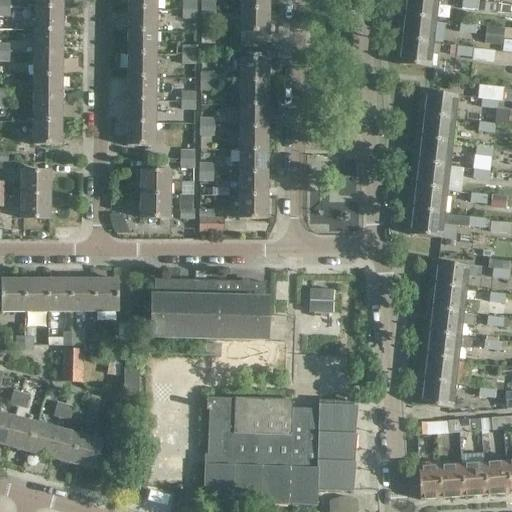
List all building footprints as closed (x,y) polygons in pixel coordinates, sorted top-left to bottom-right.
[(0,0),(0,8),(10,9),(9,0),(0,0)] [(33,0),(34,9),(62,10),(62,0),(33,0)] [(127,0),(127,11),(155,11),(155,0),(127,0)] [(239,0),(239,11),(267,11),(267,0),(239,0)] [(406,0),(404,18),(435,22),(437,0),(406,0)] [(180,2),(180,12),(194,12),(194,2),(180,2)] [(200,2),(200,12),(214,12),(214,2),(200,2)] [(477,3),(460,2),(459,11),(475,13),(477,3)] [(511,15),(511,5),(488,6),(488,16),(511,15)] [(0,8),(0,18),(10,18),(10,9),(0,8)] [(22,23),(22,32),(33,32),(62,32),(62,10),(34,9),(34,19),(26,19),(22,23)] [(127,11),(127,33),(155,33),(155,11),(127,11)] [(267,11),(239,11),(239,34),(267,35),(267,11)] [(194,21),(194,12),(180,12),(180,21),(194,21)] [(214,21),(214,12),(200,12),(200,21),(214,21)] [(404,18),(401,42),(432,45),(435,22),(404,18)] [(474,27),(458,25),(456,35),(473,37),(474,27)] [(33,55),(61,55),(62,32),(33,32),(33,55)] [(155,33),(127,33),(127,56),(155,56),(155,33)] [(496,50),(511,52),(511,40),(498,38),(496,50)] [(439,46),(432,45),(401,42),(398,66),(429,70),(431,54),(438,55),(439,46)] [(0,44),(0,54),(9,54),(9,45),(0,44)] [(179,48),(179,57),(194,58),(194,48),(179,48)] [(470,51),(455,49),(454,59),(469,61),(470,51)] [(472,65),(493,64),(492,51),(472,53),(472,65)] [(0,54),(0,63),(9,64),(9,54),(0,54)] [(33,55),(33,77),(61,78),(61,55),(33,55)] [(127,56),(127,78),(154,78),(155,56),(127,56)] [(193,67),(194,58),(179,57),(179,67),(193,67)] [(225,84),(239,84),(266,84),(267,61),(239,60),(239,71),(225,71),(225,84)] [(200,61),(199,77),(213,77),(213,61),(200,61)] [(33,100),(61,100),(61,78),(33,77),(33,100)] [(213,93),(213,77),(199,77),(199,93),(213,93)] [(154,78),(127,78),(126,101),(154,101),(154,78)] [(266,106),(266,84),(239,84),(239,97),(232,97),(231,107),(239,107),(239,106),(266,106)] [(0,100),(9,100),(9,91),(0,90),(0,100)] [(179,94),(179,103),(193,103),(193,94),(179,94)] [(423,118),(453,122),(456,98),(426,94),(423,118)] [(8,109),(9,100),(0,100),(0,119),(5,119),(5,109),(8,109)] [(33,100),(32,123),(61,123),(61,100),(33,100)] [(496,102),(480,100),(479,110),(495,112),(496,102)] [(126,101),(126,123),(154,123),(154,101),(126,101)] [(193,113),(193,103),(179,103),(178,113),(193,113)] [(239,129),(266,129),(266,106),(239,106),(239,107),(239,129)] [(423,118),(420,142),(451,145),(453,122),(423,118)] [(199,120),(199,129),(213,129),(213,120),(199,120)] [(61,123),(32,123),(32,146),(60,147),(61,123)] [(154,123),(126,123),(126,146),(154,147),(154,123)] [(493,126),(477,124),(476,134),(492,136),(493,126)] [(213,138),(213,129),(199,129),(199,138),(213,138)] [(239,129),(238,151),(266,152),(266,129),(239,129)] [(420,142),(417,165),(448,169),(451,145),(420,142)] [(491,150),(475,148),(473,158),(489,160),(491,150)] [(238,174),(266,174),(266,152),(238,151),(238,174)] [(180,152),(180,161),(194,161),(194,152),(180,152)] [(194,161),(180,161),(180,169),(194,169),(194,161)] [(199,165),(199,174),(212,174),(212,165),(199,165)] [(415,188),(445,192),(448,169),(417,165),(415,188)] [(469,180),(469,169),(449,170),(450,181),(469,180)] [(488,174),(472,172),(470,181),(487,183),(488,174)] [(21,196),(47,197),(48,174),(21,173),(21,196)] [(140,196),(168,196),(169,173),(141,173),(140,196)] [(212,183),(212,174),(199,174),(199,183),(212,183)] [(238,174),(238,196),(266,197),(266,174),(238,174)] [(415,188),(412,212),(442,215),(445,192),(415,188)] [(485,197),(469,195),(468,205),(484,207),(485,197)] [(47,197),(21,196),(20,219),(47,220),(47,197)] [(168,196),(140,196),(140,219),(168,220),(168,196)] [(266,197),(238,196),(238,220),(265,220),(266,197)] [(505,212),(507,199),(488,196),(486,209),(505,212)] [(179,197),(179,211),(192,211),(192,197),(179,197)] [(192,211),(179,211),(179,221),(192,220),(192,211)] [(211,211),(198,211),(198,232),(221,232),(222,219),(211,219),(211,211)] [(412,212),(411,220),(409,236),(440,240),(441,226),(466,228),(467,219),(442,217),(442,215),(412,212)] [(467,219),(466,228),(482,230),(483,221),(467,219)] [(11,230),(11,240),(23,240),(23,230),(11,230)] [(480,268),(437,263),(434,287),(465,291),(467,278),(479,279),(480,268)] [(506,280),(508,271),(492,269),(491,278),(506,280)] [(0,313),(24,314),(24,282),(0,281),(0,313)] [(47,281),(24,282),(24,314),(47,314),(47,281)] [(70,281),(47,281),(47,314),(70,314),(70,281)] [(93,314),(93,281),(70,281),(70,314),(93,314)] [(117,281),(93,281),(93,314),(117,314),(117,281)] [(265,284),(178,282),(154,281),(153,297),(151,297),(150,339),(265,343),(266,300),(264,300),(265,284)] [(465,291),(434,287),(431,311),(462,315),(464,300),(487,303),(488,294),(465,291)] [(346,290),(300,290),(298,332),(346,332),(346,290)] [(505,295),(488,294),(487,303),(504,305),(505,295)] [(431,311),(428,335),(459,338),(461,325),(472,326),(473,316),(462,315),(431,311)] [(507,320),(502,319),(486,317),(485,327),(506,329),(507,320)] [(30,337),(24,337),(24,351),(32,351),(32,347),(46,347),(46,326),(30,326),(30,337)] [(60,347),(69,347),(69,333),(60,333),(60,347)] [(79,333),(69,333),(69,347),(79,347),(79,333)] [(459,338),(428,335),(426,358),(457,362),(458,348),(470,350),(471,340),(459,338)] [(117,336),(109,337),(109,351),(118,351),(117,336)] [(13,351),(24,351),(24,337),(13,337),(13,351)] [(483,341),(482,350),(498,352),(499,343),(496,342),(496,339),(485,337),(484,341),(483,341)] [(325,342),(326,377),(342,376),(342,362),(341,342),(325,342)] [(82,353),(62,353),(61,384),(81,384),(82,353)] [(426,358),(423,382),(454,386),(457,362),(426,358)] [(151,365),(147,443),(177,444),(179,366),(151,365)] [(137,370),(122,370),(122,392),(137,392),(137,370)] [(420,407),(451,410),(454,386),(423,382),(420,407)] [(495,391),(479,389),(478,398),(494,399),(495,391)] [(7,406),(15,409),(19,394),(11,392),(7,406)] [(28,396),(19,394),(15,409),(24,411),(28,396)] [(316,491),(350,493),(354,404),(317,402),(317,416),(290,415),(291,404),(206,399),(205,405),(204,405),(204,411),(207,411),(205,457),(210,457),(209,466),(203,466),(202,500),(315,506),(316,491)] [(51,418),(59,421),(63,406),(55,404),(51,418)] [(72,408),(63,406),(59,421),(68,423),(72,408)] [(94,415),(85,412),(82,426),(90,428),(94,415)] [(0,445),(6,447),(14,419),(0,414),(0,445)] [(28,453),(35,424),(14,419),(6,447),(28,453)] [(510,419),(500,420),(501,432),(511,432),(510,419)] [(491,433),(501,432),(500,420),(490,420),(491,433)] [(467,422),(457,423),(458,436),(468,435),(467,422)] [(447,437),(458,436),(457,423),(446,423),(447,437)] [(35,424),(28,453),(49,459),(57,430),(35,424)] [(414,425),(414,437),(425,437),(425,424),(414,425)] [(57,430),(49,459),(71,465),(79,436),(57,430)] [(79,436),(71,465),(94,471),(102,442),(79,436)] [(438,463),(416,465),(419,501),(440,500),(438,468),(438,463)] [(505,464),(483,465),(486,497),(508,495),(505,464)] [(486,497),(483,465),(460,466),(463,498),(486,497)] [(460,466),(438,468),(440,500),(463,498),(460,466)] [(344,506),(347,508),(352,500),(347,497),(337,498),(333,501),(339,508),(342,506),(343,508),(344,506)]
